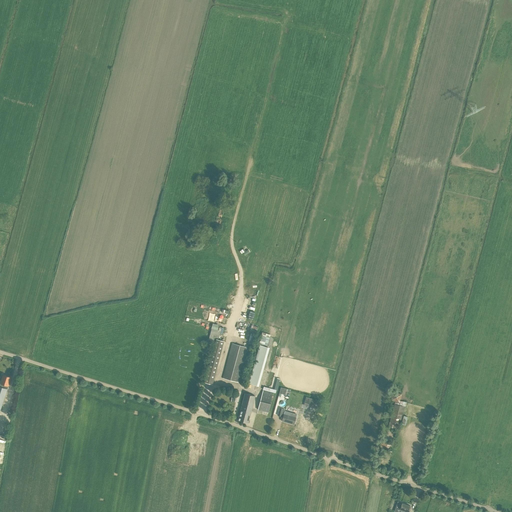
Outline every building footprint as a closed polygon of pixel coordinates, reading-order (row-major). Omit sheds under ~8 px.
[(242,144),(225,139),(224,144),(240,149),(242,144)] [(212,335),(210,335),(209,340),(214,341),(214,339),(215,339),(219,325),(213,324),(212,328),(214,329),(212,335)] [(247,347),(232,343),(223,378),(238,382),(247,347)] [(269,346),(259,344),(248,383),(258,385),(269,346)] [(212,384),(218,365),(210,363),(205,382),(212,384)] [(0,409),(1,410),(7,389),(8,386),(11,377),(3,374),(1,381),(0,380),(0,409)] [(267,390),(275,392),(276,390),(277,390),(278,386),(279,381),(280,379),(277,378),(274,389),(264,387),(263,390),(267,390)] [(281,386),(280,392),(288,395),(290,389),(281,386)] [(270,403),(273,393),(263,391),(258,409),(269,412),(271,403),(270,403)] [(255,396),(245,393),(239,416),(238,416),(237,419),(238,419),(238,420),(248,423),(255,396)] [(320,401),(306,397),(304,402),(319,407),(320,401)] [(394,404),(392,412),(390,422),(389,427),(392,427),(393,422),(400,424),(405,407),(406,403),(402,401),(401,406),(397,405),(399,402),(396,401),(395,404),(394,404)] [(282,421),(294,424),(297,414),(289,412),(288,415),(284,414),(282,421)] [(400,509),(404,510),(405,511),(404,511),(407,511),(408,511),(409,508),(410,506),(402,503),(400,509)]
